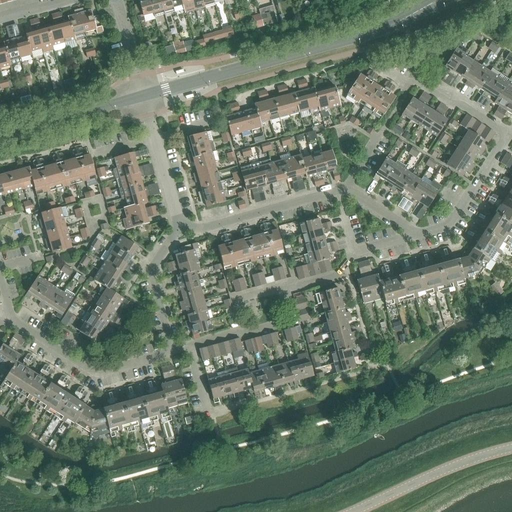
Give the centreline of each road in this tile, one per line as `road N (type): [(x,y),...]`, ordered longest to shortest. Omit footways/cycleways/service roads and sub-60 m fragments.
road 1 (tertiary): [(144,95),(381,29),(438,0)]
road 2 (residential): [(416,233),(448,224),(505,133),(389,69)]
road 3 (residential): [(181,224),(200,229),(346,190),(416,233)]
road 4 (residential): [(0,276),(11,317),(95,371),(170,346)]
road 5 (tertiary): [(352,511),(511,448)]
road 6 (residential): [(170,346),(286,321),(284,290)]
road 7 (tertiary): [(0,136),(144,95)]
road 8 (residential): [(181,224),(144,95)]
road 9 (residential): [(170,346),(152,272),(181,224)]
